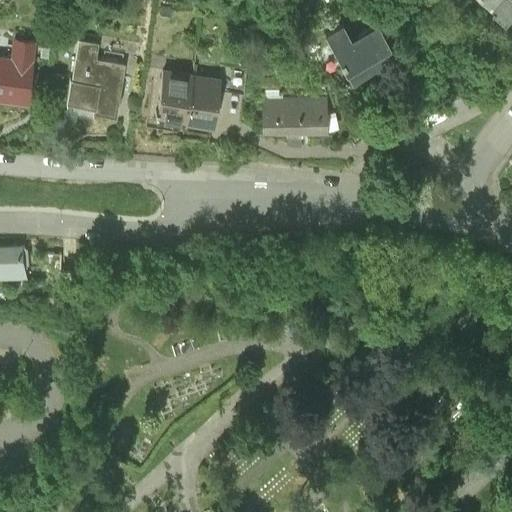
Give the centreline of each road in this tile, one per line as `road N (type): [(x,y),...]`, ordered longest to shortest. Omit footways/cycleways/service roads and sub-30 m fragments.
road 1 (residential): [(205,169),(454,198)]
road 2 (residential): [(0,213),(136,220),(173,212),(205,169)]
road 3 (residential): [(0,153),(205,169)]
road 4 (unclassified): [(0,343),(51,354),(64,396),(39,434),(0,447)]
